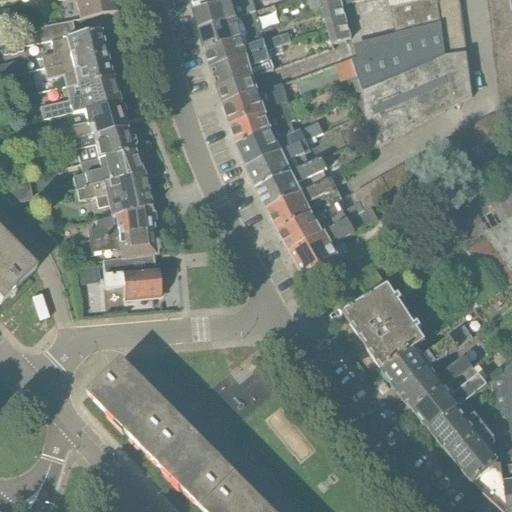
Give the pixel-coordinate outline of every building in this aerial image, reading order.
[(74,0),(80,23),(116,16),(113,0),(74,0)] [(192,0),(194,9),(241,0),(192,0)] [(352,40),(343,7),(340,0),(318,0),(332,48),(352,40)] [(388,0),(390,9),(434,0),(388,0)] [(435,0),(434,0),(390,9),(393,23),(437,13),(436,9),(435,0)] [(435,0),(436,9),(460,6),(459,0),(435,0)] [(486,0),(488,9),(511,6),(510,0),(486,0)] [(195,15),(200,34),(256,14),(252,2),(233,6),(195,15)] [(437,13),(438,21),(462,18),(460,6),(436,9),(437,13)] [(488,9),(490,21),(511,17),(511,14),(511,6),(488,9)] [(396,37),(439,27),(438,21),(437,13),(393,23),(396,37)] [(206,54),(262,33),(258,19),(256,14),(200,34),(206,54)] [(491,33),(511,29),(511,17),(490,21),(491,33)] [(440,34),(464,30),(462,18),(438,21),(439,27),(440,34)] [(37,30),(40,45),(51,43),(76,38),(73,23),(37,30)] [(439,27),(396,37),(400,51),(401,51),(407,75),(443,58),(441,46),(440,34),(439,27)] [(493,44),(511,41),(511,29),(491,33),(493,44)] [(441,46),(465,43),(464,30),(440,34),(441,46)] [(43,71),(105,56),(99,33),(76,38),(51,43),(54,56),(41,59),(43,71)] [(206,54),(211,71),(281,48),(291,45),(288,36),(266,43),(262,33),(206,54)] [(495,56),(511,53),(511,41),(493,44),(495,56)] [(441,46),(443,58),(467,55),(465,43),(441,46)] [(216,92),(254,80),(275,72),(271,60),(284,54),(281,48),(211,71),(216,92)] [(402,54),(401,51),(399,51),(351,62),(363,94),(407,75),(402,54)] [(511,53),(495,56),(496,68),(511,65),(511,53)] [(467,55),(443,58),(407,75),(363,94),(364,96),(365,116),(369,155),(473,99),(467,55)] [(67,90),(110,79),(105,56),(43,71),(46,82),(65,78),(67,90)] [(498,80),(511,77),(511,65),(496,68),(498,80)] [(499,91),(511,89),(511,77),(498,80),(499,91)] [(83,114),(119,105),(110,79),(67,90),(70,102),(42,109),(46,123),(71,117),(83,114)] [(222,108),(259,95),(254,80),(216,92),(222,108)] [(222,108),(229,129),(289,107),(282,87),(259,95),(222,108)] [(511,89),(499,91),(501,103),(511,101),(511,89)] [(511,101),(501,103),(503,115),(511,113),(511,101)] [(68,144),(128,129),(119,105),(83,114),(86,126),(54,134),(57,146),(68,144)] [(229,129),(237,149),(286,127),(296,124),(289,107),(229,129)] [(501,135),(511,129),(503,115),(490,118),(501,135)] [(501,135),(490,118),(488,119),(479,123),(490,142),(501,135)] [(490,142),(479,123),(468,129),(479,148),(490,142)] [(237,149),(246,171),(316,140),(324,136),(319,125),(291,138),(286,127),(237,149)] [(87,164),(136,154),(128,129),(68,144),(71,155),(85,152),(87,164)] [(479,148),(468,129),(457,135),(468,154),(479,148)] [(457,135),(446,142),(457,161),(468,154),(457,135)] [(256,192),(310,166),(306,158),(312,155),(308,148),(317,144),(316,140),(246,171),(256,192)] [(446,142),(435,148),(446,167),(457,161),(446,142)] [(446,167),(435,148),(424,154),(435,173),(446,167)] [(75,192),(144,178),(136,154),(87,164),(81,166),(84,176),(72,179),(74,187),(75,192)] [(435,173),(424,154),(413,161),(424,180),(435,173)] [(414,186),(424,180),(413,161),(403,167),(414,186)] [(266,213),(332,181),(323,162),(319,163),(319,162),(310,166),(256,192),(266,213)] [(414,186),(403,167),(392,173),(403,192),(414,186)] [(403,192),(392,173),(381,179),(392,199),(403,192)] [(277,236),(313,217),(309,210),(308,208),(335,195),(334,193),(337,191),(335,190),(347,184),(344,176),(332,181),(266,213),(274,228),(277,236)] [(114,219),(152,210),(144,178),(75,192),(78,204),(96,200),(98,211),(108,209),(110,220),(114,219)] [(11,207),(24,204),(21,192),(28,190),(25,179),(0,184),(0,188),(2,195),(0,196),(11,207)] [(367,187),(378,207),(392,199),(381,179),(367,187)] [(511,183),(332,293),(346,314),(389,289),(439,259),(482,234),(511,279),(511,183)] [(364,215),(372,210),(378,207),(367,187),(353,195),(357,201),(364,215)] [(373,213),(372,210),(364,215),(357,201),(351,205),(353,209),(335,219),(329,208),(313,217),(277,236),(290,259),(373,213)] [(89,242),(154,235),(152,210),(114,219),(115,227),(94,230),(95,231),(87,232),(89,242)] [(303,281),(339,261),(350,255),(344,244),(355,236),(379,223),(373,213),(290,259),(303,281)] [(475,312),(511,287),(511,279),(482,234),(439,259),(475,312)] [(90,256),(118,252),(119,262),(154,258),(157,258),(154,235),(89,242),(90,256)] [(35,272),(0,236),(0,306),(35,272)] [(121,290),(122,303),(160,300),(158,275),(156,275),(154,258),(119,262),(102,264),(104,292),(121,290)] [(100,271),(79,274),(81,284),(102,281),(100,271)] [(382,373),(418,351),(427,345),(419,333),(422,331),(419,326),(416,328),(401,305),(403,303),(400,298),(396,300),(389,289),(346,314),(347,316),(345,317),(382,373)] [(48,320),(41,298),(32,301),(39,323),(48,320)] [(398,394),(432,371),(473,342),(465,329),(424,360),(418,351),(382,373),(398,394)] [(414,415),(447,391),(473,371),(465,359),(438,379),(432,371),(398,394),(409,410),(410,410),(414,415)] [(511,511),(511,366),(491,383),(502,464),(507,511),(511,511)] [(262,511),(119,367),(88,398),(201,511),(262,511)] [(426,429),(430,435),(468,405),(488,389),(479,377),(453,399),(447,391),(414,415),(425,429),(426,429)] [(451,461),(487,433),(476,418),(478,417),(468,405),(430,435),(451,461)] [(473,487),(502,464),(492,453),(495,450),(496,449),(496,446),(495,445),(495,443),(487,433),(451,461),(473,487)] [(473,487),(499,511),(507,511),(502,464),(473,487)]
